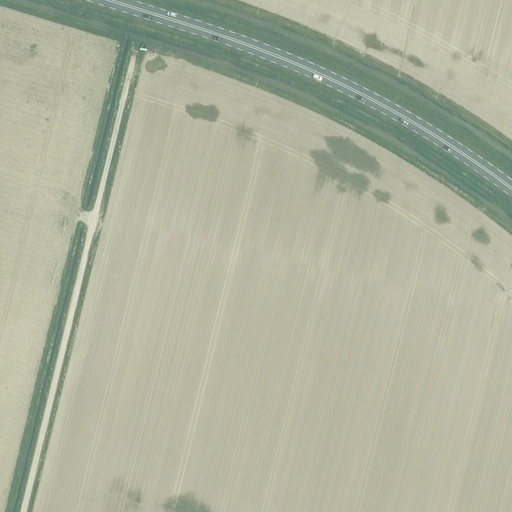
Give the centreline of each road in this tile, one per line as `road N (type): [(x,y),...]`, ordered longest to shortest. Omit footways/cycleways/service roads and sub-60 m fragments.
road 1 (track): [(22,511),(132,55)]
road 2 (primary): [(511,189),(409,120),(315,72),(105,0)]
